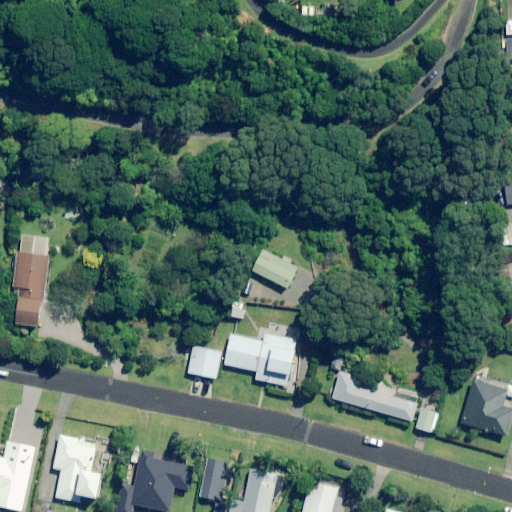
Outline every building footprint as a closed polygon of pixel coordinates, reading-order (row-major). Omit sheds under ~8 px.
[(17,180),(0,178),(0,200),(15,202),(17,180)] [(53,240),(24,236),(21,254),(19,254),(13,298),(21,299),(18,325),(42,328),(53,240)] [(299,269),(265,251),(254,272),(289,290),(299,269)] [(250,305),(236,303),(233,318),(248,320),(250,305)] [(295,353),(297,341),(289,339),(269,334),(267,344),(235,336),(228,365),(259,373),(258,381),(284,387),(287,376),(293,378),(299,354),(295,353)] [(224,352),(195,347),(191,374),(220,379),(224,352)] [(343,371),(335,400),(414,423),(421,399),(366,383),(367,378),(343,371)] [(474,381),(461,424),(506,437),(511,418),(511,409),(504,407),(509,391),(474,381)] [(441,415),(424,410),(418,430),(435,434),(441,415)] [(199,433),(179,429),(178,437),(198,441),(199,433)] [(100,444),(63,436),(56,470),(63,471),(57,500),(83,505),(85,497),(100,500),(105,476),(94,474),(100,444)] [(123,486),(117,511),(133,511),(134,510),(144,511),(174,511),(179,488),(178,488),(182,465),(156,460),(157,454),(143,452),(138,481),(136,488),(123,486)] [(0,495),(5,497),(6,494),(27,498),(34,466),(0,458),(0,495)] [(227,462),(210,458),(201,498),(218,501),(227,462)] [(273,511),(276,500),(279,500),(280,496),(282,497),(287,476),(253,469),(245,505),(219,499),(216,511),(273,511)] [(334,511),(338,497),(311,490),(304,511),(334,511)] [(46,511),(48,503),(40,501),(37,511),(46,511)]
